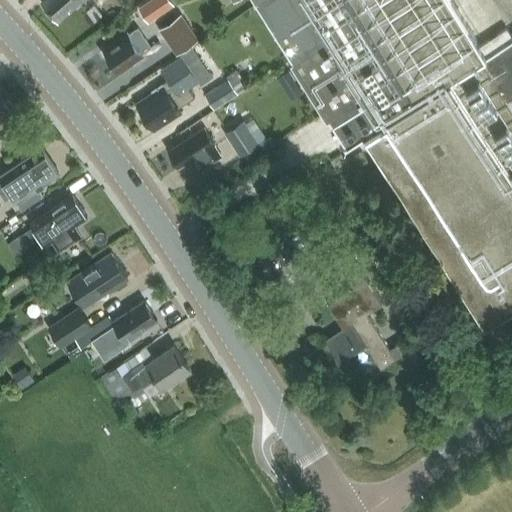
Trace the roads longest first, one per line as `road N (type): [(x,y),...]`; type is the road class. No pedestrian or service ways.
road 1 (secondary): [(344,511),(127,181),(0,22)]
road 2 (tertiary): [(370,511),(511,407)]
